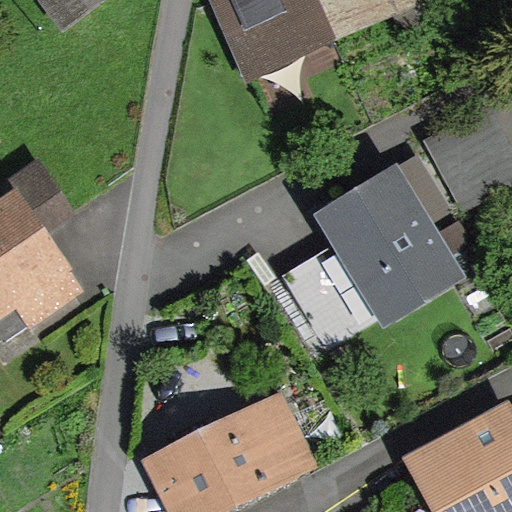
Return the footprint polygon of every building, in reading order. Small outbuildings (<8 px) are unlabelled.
[(43,0),(64,27),(101,0),(43,0)] [(218,0),(249,69),(330,34),(315,0),(218,0)] [(315,0),(330,34),(393,3),(391,0),(315,0)] [(429,143),(465,210),(511,184),(511,164),(484,113),(429,143)] [(0,334),(4,340),(72,292),(36,239),(72,215),(39,167),(2,192),(11,205),(0,212),(0,334)] [(384,317),(452,275),(395,183),(327,225),(338,242),(281,278),(312,328),(369,293),(384,317)] [(280,408),(154,471),(175,511),(208,511),(307,463),(280,408)] [(444,511),(511,511),(511,437),(504,423),(420,468),(444,511)]
